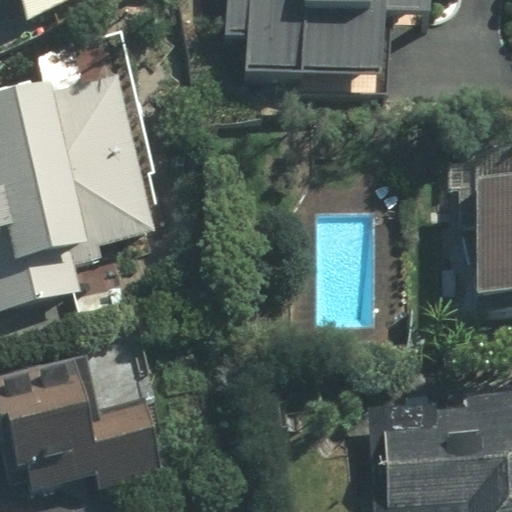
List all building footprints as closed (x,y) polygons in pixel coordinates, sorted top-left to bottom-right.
[(20,0),(27,29),(98,0),(20,0)] [(384,94),(387,30),(460,33),(460,0),(217,0),(216,49),(245,50),(243,88),(384,94)] [(0,322),(84,306),(76,267),(151,252),(118,87),(0,110),(0,322)] [(511,314),(511,160),(476,160),(475,174),(449,173),(447,286),(471,287),(471,314),(511,314)] [(84,430),(70,360),(0,374),(0,454),(2,454),(14,511),(157,484),(144,418),(84,430)] [(460,415),(370,414),(368,511),(511,511),(511,406),(460,406),(460,415)]
